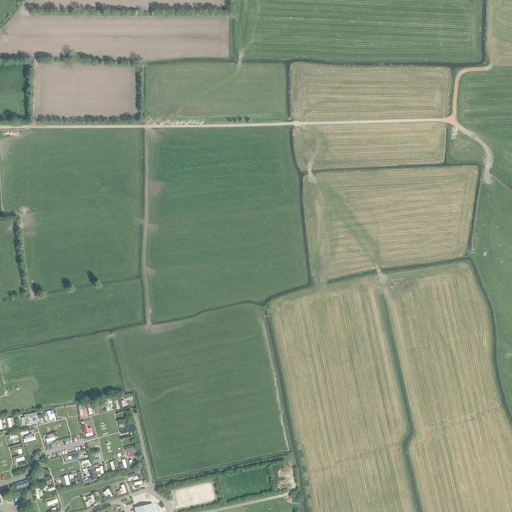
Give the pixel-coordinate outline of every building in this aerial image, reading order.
[(126,400),(122,400),(122,399),(116,400),(117,409),(127,408),(126,400)] [(22,417),(24,423),(26,422),(27,425),(30,424),(29,417),(39,415),(38,412),(24,414),(25,417),(22,417)] [(94,435),(92,427),(89,428),(88,422),(83,423),(87,437),(94,435)] [(26,435),(26,439),(24,439),(25,442),(37,440),(37,436),(34,436),(34,434),(26,435)] [(47,435),(47,443),(53,443),(53,440),(56,440),(56,434),(47,435)] [(130,451),(131,454),(137,454),(136,445),(132,445),(132,448),(126,448),(126,451),(130,451)] [(83,461),(83,464),(85,464),(86,467),(92,466),(90,459),(83,461)] [(101,466),(102,470),(97,471),(98,475),(105,473),(104,466),(101,466)] [(80,477),(76,478),(77,482),(84,480),(82,471),(79,472),(80,477)] [(15,484),(16,489),(30,486),(28,480),(15,484)] [(36,488),(38,499),(41,498),(40,495),(44,495),(43,490),(42,490),(41,487),(36,488)]
